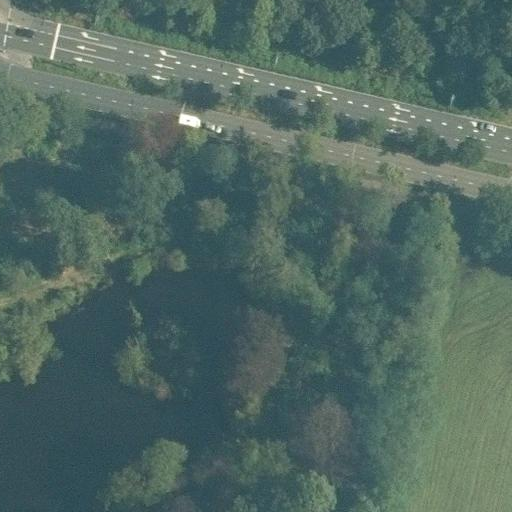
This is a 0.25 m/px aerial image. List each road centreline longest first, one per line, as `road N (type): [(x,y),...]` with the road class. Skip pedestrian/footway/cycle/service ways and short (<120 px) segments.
road 1 (secondary): [(511,151),(0,36)]
road 2 (secondary): [(0,88),(511,198)]
